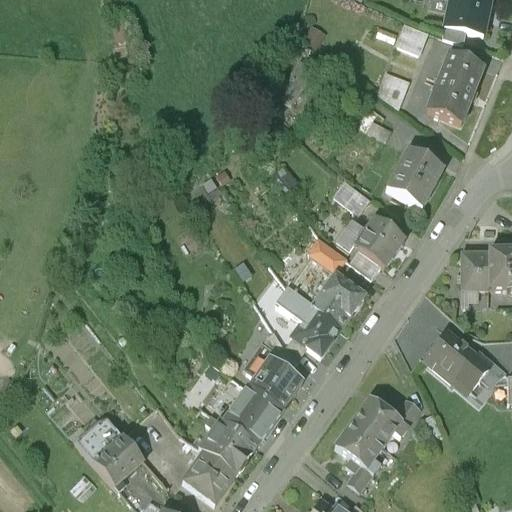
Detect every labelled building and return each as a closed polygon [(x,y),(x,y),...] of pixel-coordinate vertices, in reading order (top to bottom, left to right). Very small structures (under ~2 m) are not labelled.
[(480,39),(489,0),(441,0),(454,3),(448,31),(480,39)] [(427,42),(403,32),(394,53),(418,63),(427,42)] [(483,73),(449,60),(428,116),(462,129),(483,73)] [(407,88),(386,80),(378,100),(397,115),(407,88)] [(442,175),(406,155),(384,196),(421,214),(442,175)] [(299,188),(284,172),(273,182),(288,199),(299,188)] [(369,207),(344,188),(333,203),(358,221),(369,207)] [(403,246),(374,224),(364,238),(353,252),(382,274),(403,246)] [(353,252),(364,238),(350,228),(334,249),(348,259),(353,252)] [(343,268),(321,252),(313,263),(335,279),(343,268)] [(487,258),(460,258),(460,295),(501,296),(501,299),(511,298),(511,256),(487,256),(487,258)] [(263,305),(250,284),(238,291),(252,312),(263,305)] [(285,298),(341,339),(364,307),(334,285),(318,307),(292,288),(285,298)] [(289,345),(320,367),(341,339),(285,298),(276,310),(301,328),(289,345)] [(472,360),(445,338),(422,366),(450,389),(453,385),(468,398),(478,387),(491,371),(478,360),(472,360)] [(242,372),(256,382),(268,366),(274,358),(260,347),(242,372)] [(302,390),(268,366),(256,382),(248,394),(281,418),(302,390)] [(179,405),(194,413),(221,376),(206,368),(179,405)] [(502,380),(491,371),(478,387),(485,394),(502,380)] [(281,418),(248,394),(221,430),(255,454),(281,418)] [(368,406),(351,430),(383,453),(393,439),(400,428),(394,424),(368,406)] [(394,424),(400,428),(393,439),(400,444),(419,417),(405,407),(394,424)] [(441,438),(432,421),(423,425),(432,443),(441,438)] [(92,470),(122,445),(106,426),(99,426),(73,448),(92,470)] [(233,484),(255,454),(221,430),(217,427),(196,457),(200,460),(233,484)] [(373,467),(383,453),(351,430),(334,454),(351,466),(346,473),(354,479),(359,472),(366,477),(373,467)] [(144,471),(122,445),(92,470),(114,496),(144,471)] [(213,511),(233,484),(200,460),(180,488),(213,511)] [(354,479),(347,489),(361,498),(379,472),(373,467),(366,477),(359,472),(354,479)] [(134,511),(120,496),(100,511),(134,511)]
